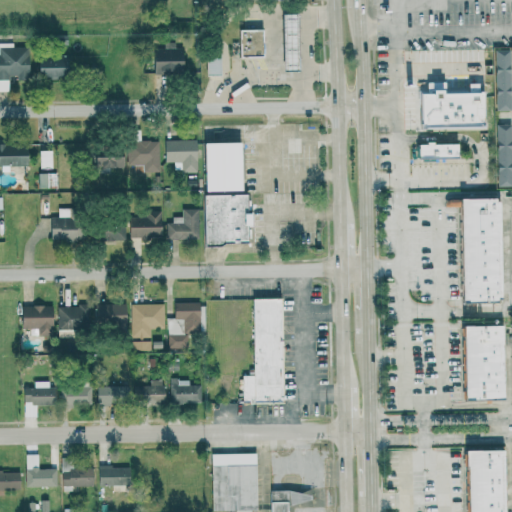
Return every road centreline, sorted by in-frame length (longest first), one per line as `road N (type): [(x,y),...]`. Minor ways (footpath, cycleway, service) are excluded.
road 1 (residential): [(0,111),(364,106)]
road 2 (tertiary): [(0,435),(345,430)]
road 3 (residential): [(0,274),(339,269)]
road 4 (secondary): [(367,267),(359,0)]
road 5 (secondary): [(332,0),(338,223)]
